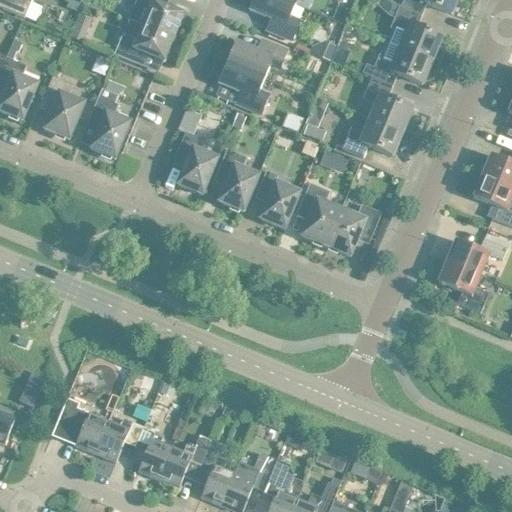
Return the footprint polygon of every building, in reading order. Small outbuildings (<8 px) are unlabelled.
[(31,2),(32,0),(0,0),(0,9),(24,19),(31,2)] [(160,0),(135,0),(134,6),(147,11),(141,26),(173,39),(183,15),(159,5),(160,0)] [(289,18),(294,5),(280,0),(252,0),(248,11),(269,19),(265,31),(291,42),(299,22),(289,18)] [(402,0),(400,8),(421,16),(425,5),(450,15),(456,0),(402,0)] [(394,30),(388,44),(431,62),(441,38),(416,28),(421,16),(400,8),(391,29),(394,30)] [(173,39),(141,26),(135,40),(122,35),(113,56),(134,65),(139,53),(164,63),(173,39)] [(59,77),(72,46),(57,40),(44,70),(59,77)] [(13,41),(6,57),(12,60),(15,52),(17,53),(21,44),(13,41)] [(226,64),(263,79),(268,67),(279,71),(287,52),(260,41),(256,52),(235,43),(226,64)] [(359,74),(370,79),(391,88),(396,76),(421,86),(431,62),(388,44),(382,59),(379,58),(375,68),(364,63),(359,74)] [(25,67),(5,59),(0,70),(0,89),(4,91),(0,101),(0,113),(21,122),(36,85),(20,78),(25,67)] [(258,92),(263,79),(226,64),(218,85),(220,86),(215,97),(260,115),(268,96),(258,92)] [(43,131),(68,141),(83,104),(67,98),(71,87),(51,78),(40,106),(51,110),(43,131)] [(369,120),(401,133),(411,109),(387,99),(391,88),(370,79),(361,100),(375,106),(369,120)] [(86,125),(97,130),(89,150),(114,160),(129,124),(113,117),(118,106),(114,104),(117,96),(101,90),(86,125)] [(129,105),(149,109),(151,97),(132,93),(129,105)] [(236,114),(231,127),(240,131),(245,118),(236,114)] [(391,158),(401,133),(369,120),(363,135),(349,129),(341,150),(362,159),(367,147),(391,158)] [(306,126),(302,135),(321,142),(324,132),(306,126)] [(185,133),(173,161),(184,166),(176,186),(201,197),(216,160),(200,153),(205,142),(185,133)] [(329,166),(333,154),(312,147),(308,159),(329,166)] [(214,178),(225,183),(217,203),(242,213),(257,177),(241,170),(246,159),(226,151),(214,178)] [(511,165),(489,156),(481,177),(511,190),(511,165)] [(258,220),(283,231),(299,194),(274,183),(276,177),(265,172),(256,195),(267,200),(258,220)] [(511,214),(506,212),(511,197),(511,190),(481,177),(472,199),(496,208),(491,220),(511,228),(511,214)] [(300,237),(325,248),(340,211),(324,204),(329,193),(309,185),(297,212),(308,217),(300,237)] [(356,217),(340,211),(325,248),(349,258),(358,238),(369,242),(380,214),(360,206),(356,217)] [(445,263),(479,277),(488,256),(501,261),(506,249),(483,240),(478,251),(454,241),(445,263)] [(474,289),(479,277),(445,263),(437,284),(461,294),(456,305),(479,315),(488,295),(474,289)] [(163,383),(159,393),(171,398),(175,388),(163,383)] [(74,447),(94,455),(108,423),(76,409),(78,405),(66,400),(55,426),(79,436),(74,447)] [(136,405),(132,417),(145,422),(150,410),(136,405)] [(0,409),(0,444),(2,446),(10,427),(3,424),(7,413),(0,409)] [(119,427),(108,423),(94,455),(115,464),(131,424),(122,420),(119,427)] [(157,481),(171,449),(159,444),(162,437),(153,433),(137,473),(157,481)] [(287,435),(283,444),(293,448),(296,438),(287,435)] [(182,453),(171,449),(157,481),(178,490),(189,463),(200,467),(210,442),(198,437),(193,449),(185,446),(182,453)] [(220,507),(234,475),(222,470),(225,463),(217,459),(222,447),(210,442),(200,467),(211,472),(200,499),(220,507)] [(234,475),(220,507),(231,511),(241,511),(252,489),(262,494),(276,462),(259,455),(251,473),(248,472),(245,479),(234,475)] [(267,511),(291,511),(296,501),(285,496),(293,478),(287,466),(276,462),(262,494),(273,499),(267,511)] [(363,480),(375,485),(380,473),(368,468),(363,480)] [(332,478),(329,485),(337,488),(340,482),(332,478)] [(306,505),(296,501),(291,511),(328,511),(338,489),(337,488),(329,485),(327,484),(320,500),(310,496),(306,505)] [(394,497),(389,509),(394,511),(401,511),(406,501),(394,497)] [(444,500),(439,511),(470,511),(444,500)]
